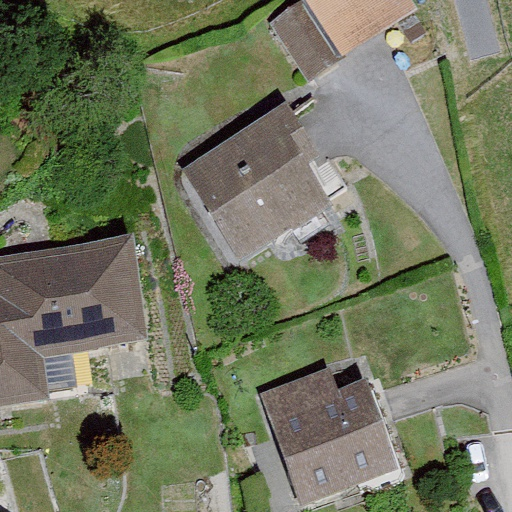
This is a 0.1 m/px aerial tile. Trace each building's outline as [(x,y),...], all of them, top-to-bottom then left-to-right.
[(325,0),(312,9),(354,70),(394,42),(430,17),(418,0),(325,0)] [(320,93),(354,70),(312,9),(278,33),(320,93)] [(246,278),(344,219),(317,175),(304,153),(317,145),(298,114),(187,181),(246,278)] [(0,420),(54,414),(49,374),(155,362),(141,248),(0,264),(0,420)] [(408,471),(393,425),(381,391),(349,402),(341,378),(269,402),(305,506),(408,471)]
